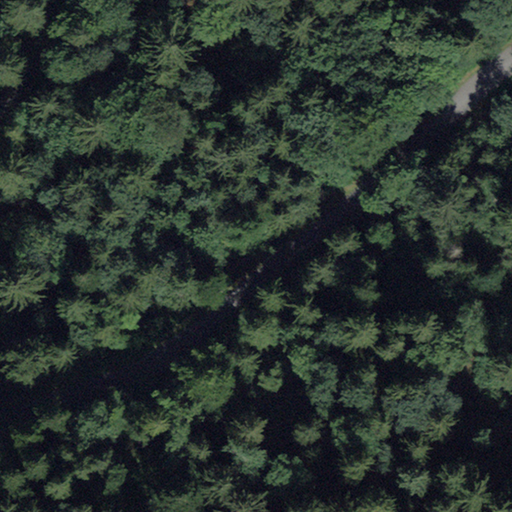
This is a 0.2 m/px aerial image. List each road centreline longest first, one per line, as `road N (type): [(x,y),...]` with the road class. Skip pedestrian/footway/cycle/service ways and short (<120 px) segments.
road 1 (unclassified): [(0,414),(162,356),(511,65)]
road 2 (unclassified): [(85,0),(0,123)]
